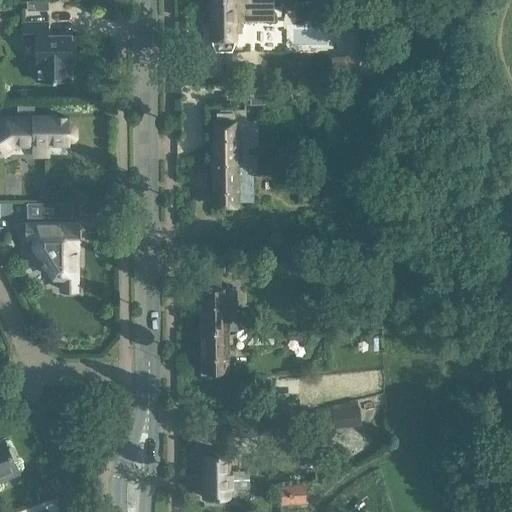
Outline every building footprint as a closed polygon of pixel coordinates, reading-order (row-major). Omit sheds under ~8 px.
[(48,0),(26,1),(26,11),(48,11),(48,0)] [(273,0),(207,0),(208,40),(211,40),(211,44),(214,51),(230,51),(233,45),(234,40),(237,40),(237,34),(242,34),(241,21),(274,21),(273,0)] [(70,50),(70,36),(47,36),(47,23),(20,22),(20,37),(33,37),(33,67),(35,67),(35,81),(67,81),(67,67),(70,67),(70,66),(75,62),(75,53),(70,50)] [(367,38),(343,39),(344,73),(368,73),(367,38)] [(253,67),(234,67),(234,77),(253,77),(253,67)] [(268,81),(242,81),(243,105),(270,105),(268,81)] [(215,112),(216,121),(209,121),(210,164),(257,164),(257,155),(247,155),(245,109),(219,110),(219,112),(215,112)] [(66,118),(6,118),(0,121),(0,141),(13,134),(31,134),(31,155),(45,155),(45,144),(66,144),(66,143),(68,142),(70,141),(72,139),(73,137),(74,136),(74,133),(74,132),(73,130),(72,128),(70,126),(68,124),(66,124),(66,118)] [(257,173),(257,164),(210,164),(210,206),(239,206),(239,202),(253,202),(252,173),(257,173)] [(79,202),(80,214),(100,214),(99,202),(79,202)] [(76,247),(76,223),(27,223),(27,237),(33,237),(33,247),(41,260),(39,261),(42,266),(44,264),(52,277),(61,277),(61,290),(75,290),(75,283),(76,283),(76,247)] [(284,248),(284,265),(303,265),(302,248),(284,248)] [(227,330),(226,287),(199,288),(200,330),(227,330)] [(227,330),(200,330),(200,373),(228,372),(227,330)] [(273,344),(273,330),(247,331),(247,344),(273,344)] [(274,412),(297,412),(298,392),(274,392),(274,412)] [(361,425),(359,407),(331,410),(333,428),(361,425)] [(254,438),(254,418),(224,418),(224,438),(254,438)] [(281,433),(295,434),(296,422),(283,421),(281,433)] [(0,473),(16,466),(3,438),(0,439),(0,473)] [(224,473),(224,456),(200,456),(201,498),(224,498),(224,491),(227,490),(227,473),(224,473)] [(303,504),(302,484),(278,485),(278,505),(303,504)]
